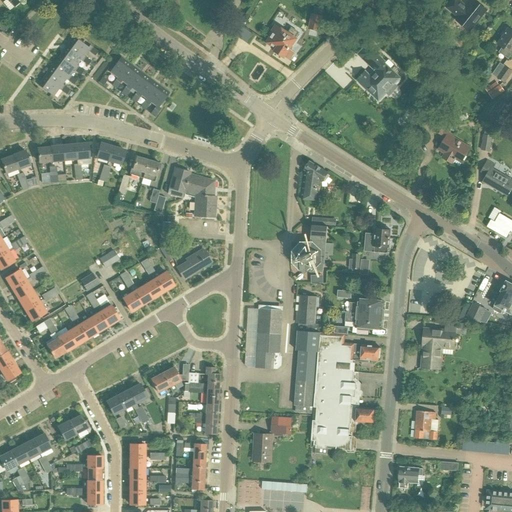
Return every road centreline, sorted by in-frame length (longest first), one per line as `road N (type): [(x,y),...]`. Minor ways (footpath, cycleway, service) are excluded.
road 1 (residential): [(241,166),(75,121),(0,122)]
road 2 (residential): [(384,447),(401,281),(422,214)]
road 3 (tertiary): [(269,116),(113,0)]
road 4 (tertiary): [(422,214),(269,116)]
road 5 (residential): [(224,511),(231,346)]
road 6 (residential): [(269,116),(373,0)]
road 7 (residential): [(114,511),(108,435),(74,370)]
road 8 (residential): [(511,463),(384,447)]
